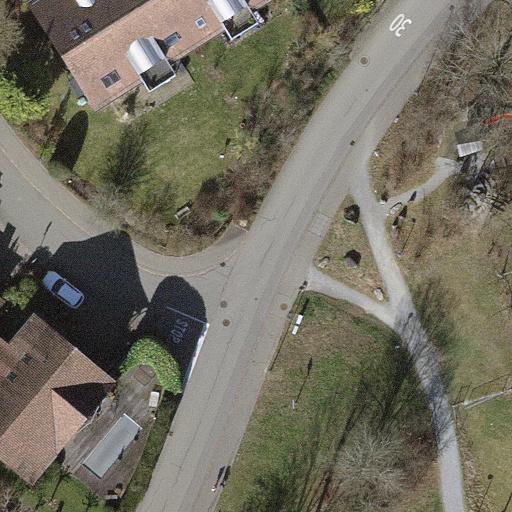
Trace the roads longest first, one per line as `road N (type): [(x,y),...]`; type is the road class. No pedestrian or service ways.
road 1 (residential): [(437,0),(331,139),(233,333)]
road 2 (residential): [(233,333),(98,274),(28,217),(0,182)]
road 3 (residential): [(233,333),(165,511)]
